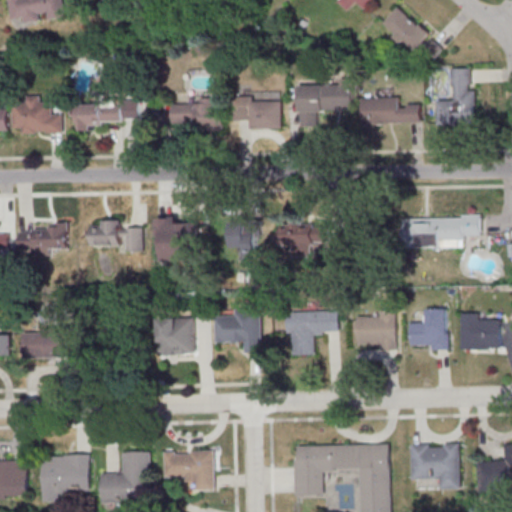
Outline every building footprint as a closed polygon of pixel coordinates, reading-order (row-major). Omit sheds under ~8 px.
[(10,0),(14,24),(67,16),(65,0),(10,0)] [(338,0),(349,10),(357,2),(365,9),(372,0),(338,0)] [(383,22),(410,53),(430,36),(403,5),(383,22)] [(477,125),(477,88),(473,88),(473,67),(453,68),(453,99),(439,99),(439,125),(477,125)] [(300,84),(300,125),(319,125),(319,110),(354,110),(354,83),(300,84)] [(25,96),(25,103),(15,104),(15,130),(24,129),(24,133),(64,132),(64,113),(54,113),(53,102),(43,102),(43,95),(25,96)] [(364,123),(423,123),(423,105),(401,105),(401,97),(364,97),(364,123)] [(174,103),(174,129),(225,129),(225,98),(201,98),(201,103),(174,103)] [(237,120),(251,120),(251,128),(283,128),(283,98),(237,98),(237,120)] [(141,123),(141,103),(79,103),(79,123),(141,123)] [(0,130),(10,131),(10,105),(0,104),(0,130)] [(460,246),(460,237),(484,237),(483,216),(406,216),(407,246),(460,246)] [(180,221),(179,217),(160,217),(160,260),(193,260),(193,248),(201,248),(201,221),(180,221)] [(127,251),(144,251),(144,228),(123,228),(123,220),(93,220),(93,246),(127,246),(127,251)] [(261,249),(261,221),(234,220),(234,249),(261,249)] [(333,223),(280,224),(281,248),(291,248),(291,255),(314,255),(314,242),(333,242),(333,223)] [(70,226),(22,226),(22,253),(70,253),(70,226)] [(0,253),(11,254),(11,232),(0,232),(0,253)] [(264,308),(228,308),(228,316),(217,316),(217,341),(244,341),(244,351),(264,351),(264,308)] [(451,308),(426,308),(426,320),(413,320),(413,348),(451,348),(451,308)] [(317,353),(317,332),(342,331),(341,310),(290,312),(291,354),(317,353)] [(399,349),(399,310),(380,310),(380,316),(359,316),(359,343),(379,343),(379,349),(399,349)] [(464,348),(504,348),(504,320),(484,320),(484,312),(464,312),(464,348)] [(198,354),(198,317),(160,317),(160,354),(198,354)] [(25,357),(75,357),(75,330),(25,330),(25,357)] [(0,335),(0,357),(13,357),(13,335),(0,335)] [(300,445),(391,443),(392,511),(363,511),(362,466),(337,467),(337,470),(326,471),(326,494),(297,494),(296,459),(300,458),(300,445)] [(463,488),(463,443),(413,443),(414,477),(442,477),(442,488),(463,488)] [(124,451),(125,472),(103,472),(103,504),(153,503),(153,450),(124,451)] [(217,450),(166,450),(166,477),(187,477),(187,489),(217,489),(217,450)] [(481,459),(481,482),(511,482),(511,450),(511,451),(511,459),(481,459)] [(92,453),(45,453),(45,501),(64,501),(64,491),(92,491),(92,453)] [(0,497),(29,497),(30,460),(0,459),(0,497)]
